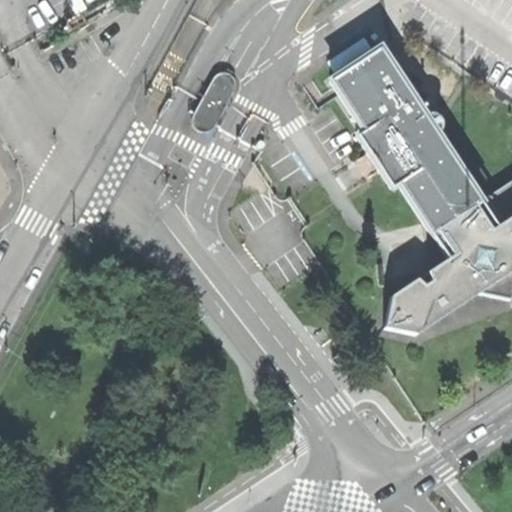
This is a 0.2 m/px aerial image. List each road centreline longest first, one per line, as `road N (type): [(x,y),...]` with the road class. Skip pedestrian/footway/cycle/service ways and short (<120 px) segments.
road 1 (unclassified): [(91,138),(115,153),(198,245),(332,423),(397,487)]
road 2 (secondary): [(511,410),(397,487)]
